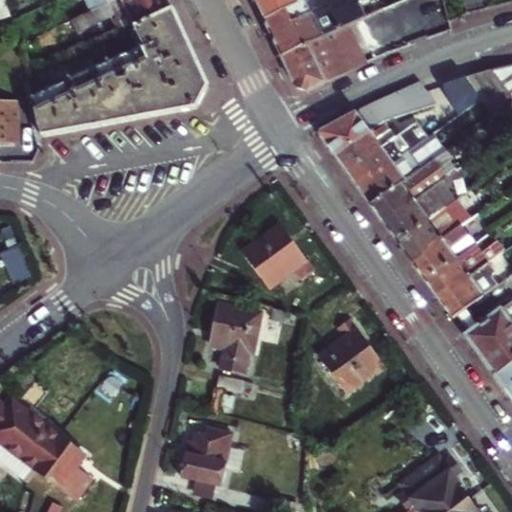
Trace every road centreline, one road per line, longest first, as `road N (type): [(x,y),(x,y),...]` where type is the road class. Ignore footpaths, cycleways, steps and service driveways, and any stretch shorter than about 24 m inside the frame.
road 1 (residential): [(278,133),(511,458)]
road 2 (residential): [(120,256),(158,300),(170,334),(138,511)]
road 3 (residential): [(511,36),(403,69),(278,133)]
road 4 (residential): [(120,256),(278,133)]
road 5 (residential): [(0,346),(120,256)]
road 6 (residential): [(278,133),(213,0)]
road 7 (residential): [(0,189),(40,199),(120,256)]
